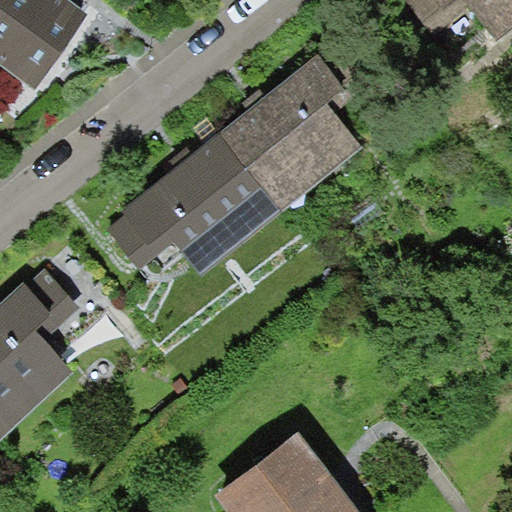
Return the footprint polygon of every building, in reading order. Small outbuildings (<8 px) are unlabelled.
[(0,0),(0,46),(38,74),(81,11),(65,0),(0,0)] [(511,0),(409,0),(412,3),(415,0),(441,0),(444,3),(448,0),(472,0),(494,28),(511,13),(511,0)] [(277,201),(355,139),(323,99),(342,85),(329,69),(349,54),(341,43),(321,59),(318,56),(252,109),(223,132),(277,201)] [(277,201),(223,132),(182,165),(127,209),(129,212),(109,228),(118,238),(137,222),(150,238),(168,223),(200,263),(277,201)] [(0,425),(66,364),(32,327),(49,311),(36,296),(54,280),(45,270),(27,287),(24,284),(0,305),(0,425)] [(334,511),(318,490),(314,485),(326,476),(293,434),(223,488),(241,511),(334,511)]
